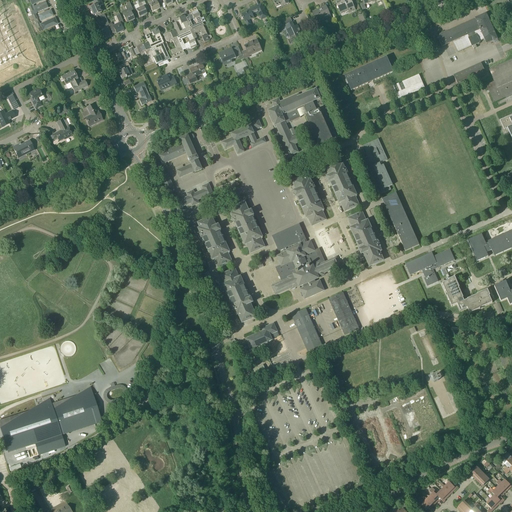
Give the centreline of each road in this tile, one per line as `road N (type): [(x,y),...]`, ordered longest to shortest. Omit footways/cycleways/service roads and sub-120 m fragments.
road 1 (tertiary): [(155,131),(437,6)]
road 2 (unclassified): [(12,511),(6,479),(83,445),(137,409),(172,344),(209,330)]
road 3 (unclassified): [(251,511),(209,330)]
road 4 (unclassified): [(209,330),(144,167)]
road 5 (tertiary): [(367,511),(452,460),(511,438)]
road 6 (residential): [(0,140),(30,125),(24,87),(92,51)]
